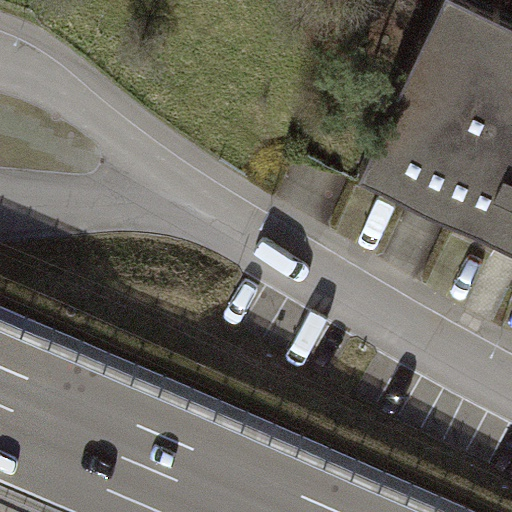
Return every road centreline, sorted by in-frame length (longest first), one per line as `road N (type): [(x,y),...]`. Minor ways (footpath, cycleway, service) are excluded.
road 1 (residential): [(511,385),(162,187)]
road 2 (motorway): [(249,511),(0,405)]
road 3 (residential): [(162,187),(47,81),(0,59)]
